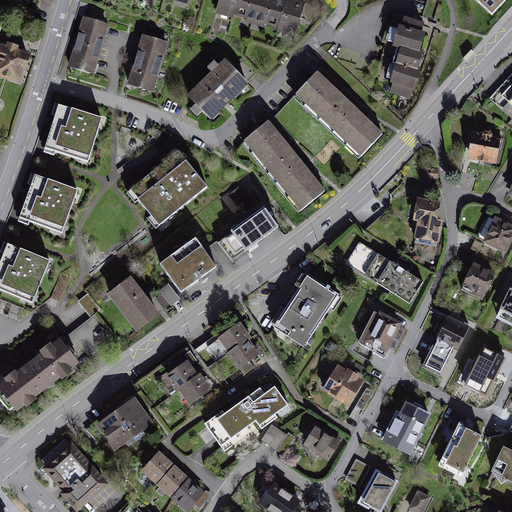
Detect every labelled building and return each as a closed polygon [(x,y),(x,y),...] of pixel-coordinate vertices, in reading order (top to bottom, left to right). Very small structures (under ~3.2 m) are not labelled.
[(239,0),(219,0),(215,15),(234,20),(239,0)] [(278,33),(287,0),(240,0),(234,20),(278,33)] [(293,0),(287,0),(278,33),(295,38),(305,4),(293,0)] [(511,0),(476,0),(496,18),(511,0)] [(424,25),(405,19),(396,48),(401,50),(391,81),(396,83),(393,93),(409,98),(423,54),(419,52),(424,36),(421,35),(424,25)] [(67,69),(95,78),(110,30),(83,21),(67,69)] [(153,97),(170,48),(141,38),(125,88),(153,97)] [(0,45),(0,71),(21,79),(30,54),(1,43),(0,45)] [(213,122),(250,87),(225,62),(188,96),(213,122)] [(352,104),(318,73),(296,96),(329,128),(352,104)] [(511,75),(491,99),(505,111),(510,105),(501,97),(511,84),(511,75)] [(363,161),(386,137),(352,104),(329,128),(363,161)] [(103,121),(58,106),(44,147),(89,162),(103,121)] [(275,180),(299,160),(270,124),(245,145),(275,180)] [(505,143),(474,136),(469,158),(500,165),(505,143)] [(151,230),(207,189),(180,152),(123,193),(151,230)] [(304,215),(329,194),(299,160),(275,180),(304,215)] [(82,195),(37,178),(21,221),(65,238),(82,195)] [(252,202),(242,190),(232,199),(242,211),(252,202)] [(444,203),(417,199),(414,222),(418,223),(441,226),(444,203)] [(236,265),(281,231),(266,211),(221,245),(236,265)] [(507,256),(511,245),(511,226),(495,218),(482,244),(507,256)] [(441,226),(418,223),(415,243),(425,244),(424,252),(436,254),(441,226)] [(183,298),(220,272),(197,239),(160,264),(183,298)] [(53,261),(9,244),(0,265),(0,290),(35,305),(53,261)] [(388,260),(362,244),(348,267),(412,306),(426,282),(411,273),(401,268),(388,260)] [(497,276),(472,264),(459,289),(484,302),(497,276)] [(339,297),(310,278),(278,327),(307,346),(339,297)] [(141,335),(162,319),(131,279),(110,295),(141,335)] [(511,287),(496,321),(511,328),(511,287)] [(402,326),(373,311),(356,346),(385,360),(402,326)] [(469,326),(450,316),(424,369),(443,379),(469,326)] [(240,319),(217,334),(229,350),(249,336),(251,335),(240,319)] [(249,336),(229,350),(227,352),(238,367),(260,352),(249,336)] [(77,375),(83,370),(59,341),(53,345),(51,343),(40,352),(42,354),(19,373),(17,371),(5,380),(7,383),(0,388),(24,418),(30,412),(32,415),(44,405),(43,403),(66,384),(68,386),(79,377),(77,375)] [(511,362),(511,358),(487,346),(475,372),(502,385),(511,362)] [(178,386),(198,371),(187,357),(165,373),(176,387),(178,386)] [(364,381),(335,366),(320,394),(350,409),(364,381)] [(190,403),(213,386),(200,369),(198,371),(178,386),(190,403)] [(270,385),(204,428),(222,455),(288,412),(270,385)] [(366,406),(371,395),(365,392),(360,404),(366,406)] [(135,403),(98,426),(113,449),(150,426),(135,403)] [(405,403),(395,423),(423,436),(433,415),(405,403)] [(395,423),(384,444),(413,458),(423,436),(395,423)] [(342,440),(314,425),(302,447),(330,462),(342,440)] [(485,439),(457,426),(438,467),(466,479),(485,439)] [(292,441),(273,428),(264,441),(283,455),(292,441)] [(83,511),(113,486),(69,442),(33,472),(69,511),(83,511)] [(511,448),(502,444),(489,473),(511,483),(511,448)] [(161,453),(143,472),(157,486),(176,467),(161,453)] [(371,468),(356,460),(346,480),(360,488),(371,468)] [(176,467),(157,486),(172,500),(191,481),(176,467)] [(383,511),(399,484),(376,472),(358,506),(369,511),(383,511)] [(191,481),(172,500),(183,511),(188,511),(205,495),(191,481)] [(294,511),(300,504),(272,486),(259,507),(266,511),(294,511)] [(430,511),(435,501),(420,494),(411,511),(430,511)]
